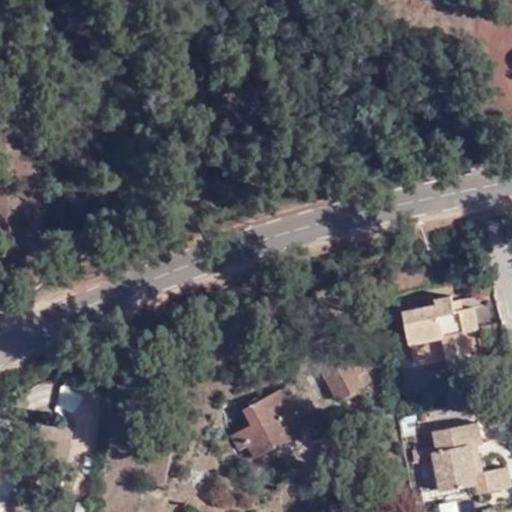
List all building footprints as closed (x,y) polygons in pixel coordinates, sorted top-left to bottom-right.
[(414,365),(446,360),(469,356),(467,338),(478,336),(474,312),(464,313),(456,315),(454,306),(453,299),(438,301),(439,308),(405,314),(411,345),(414,365)] [(462,305),(454,306),(456,315),(464,313),(462,305)] [(320,365),(340,399),(364,385),(359,374),(365,371),(353,348),(320,365)] [(472,369),(469,356),(446,360),(449,373),(472,369)] [(247,442),(256,455),(309,425),(287,386),(244,408),(252,424),(232,435),(239,446),(247,442)] [(30,456),(62,463),(68,424),(37,419),(30,456)] [(481,420),(438,430),(441,448),(435,449),(444,490),(446,490),(472,483),(478,482),(480,491),(511,483),(511,476),(509,464),(486,469),(478,472),(472,448),(481,446),(486,444),(481,420)] [(486,469),(481,446),(472,448),(478,472),(486,469)] [(21,487),(38,491),(41,478),(33,476),(34,472),(25,470),(21,487)] [(472,483),(446,490),(448,499),(474,493),(472,483)]
